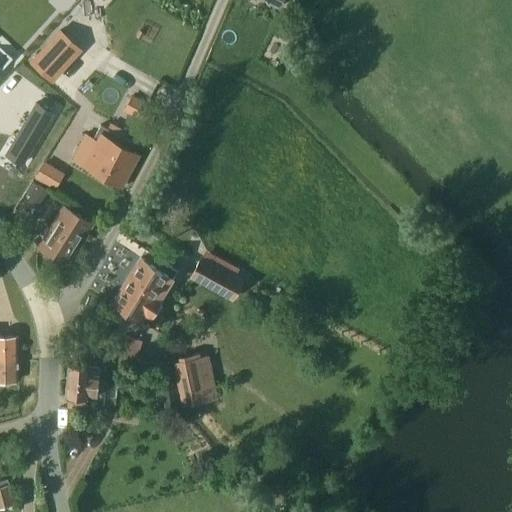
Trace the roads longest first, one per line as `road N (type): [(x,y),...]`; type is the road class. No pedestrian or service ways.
road 1 (unclassified): [(46,324),(85,278),(156,157),(223,0)]
road 2 (tertiary): [(61,511),(44,420),(46,324)]
